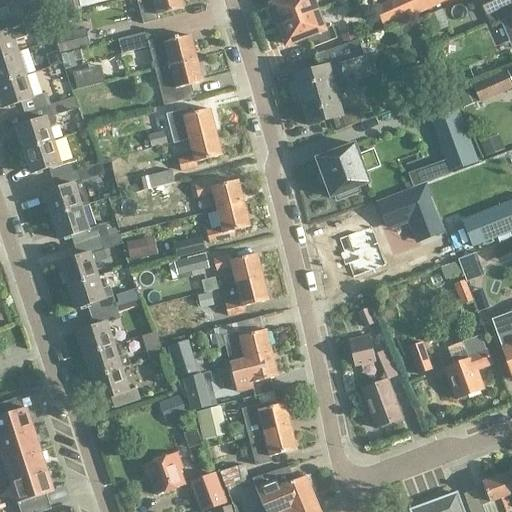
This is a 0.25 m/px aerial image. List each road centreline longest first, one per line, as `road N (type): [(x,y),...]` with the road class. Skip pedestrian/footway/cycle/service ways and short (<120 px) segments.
road 1 (residential): [(229,0),(273,148),(272,177),(346,490)]
road 2 (residential): [(106,511),(0,214)]
road 3 (residential): [(346,490),(511,427)]
